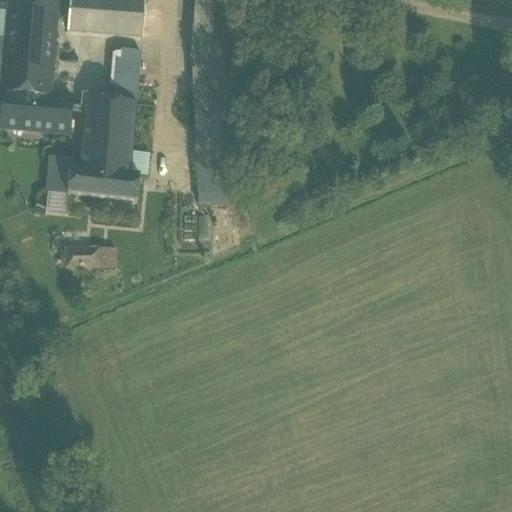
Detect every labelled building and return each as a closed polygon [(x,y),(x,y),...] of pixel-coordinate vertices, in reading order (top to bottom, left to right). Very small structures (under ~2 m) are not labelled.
[(135,0),(51,0),(51,9),(54,9),(52,33),(70,35),(139,41),(143,1),(135,0)] [(234,0),(196,0),(190,61),(224,61),(231,61),(234,0)] [(0,96),(4,97),(47,100),(48,83),(52,33),(54,9),(51,9),(0,5),(0,96)] [(67,85),(70,35),(52,33),(48,83),(67,85)] [(116,106),(134,108),(139,55),(120,54),(116,106)] [(224,61),(190,61),(197,197),(229,194),(224,61)] [(47,100),(4,97),(1,130),(71,135),(74,103),(47,100)] [(87,103),(82,165),(82,173),(129,179),(132,143),(134,108),(116,106),(87,103)] [(150,145),(132,143),(129,179),(139,182),(147,183),(150,145)] [(69,172),(82,173),(82,165),(50,162),(47,196),(67,199),(69,172)] [(82,173),(69,172),(67,199),(136,206),(139,182),(129,179),(82,173)] [(117,272),(116,246),(62,249),(64,275),(117,272)]
